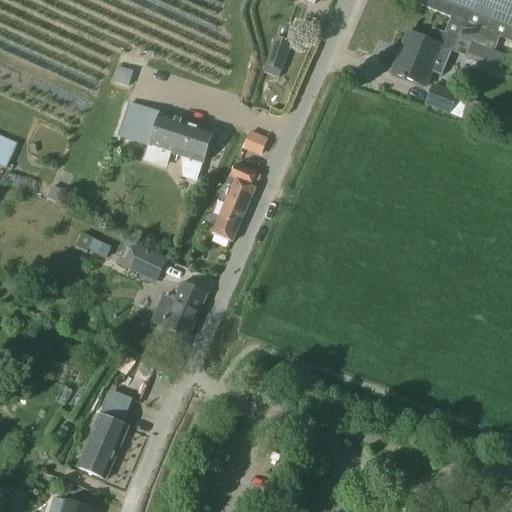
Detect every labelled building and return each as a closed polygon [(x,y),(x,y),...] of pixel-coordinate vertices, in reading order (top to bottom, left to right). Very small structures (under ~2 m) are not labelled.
[(451,19),(445,34),(433,29),(428,42),(409,34),(402,51),(405,52),(395,75),(426,87),(431,72),(442,76),(457,38),(494,53),(500,38),(511,43),(511,0),(422,0),(420,6),(451,19)] [(283,72),(293,44),(275,38),(265,67),(268,67),(265,75),(279,80),(282,72),(283,72)] [(119,67),(114,83),(129,87),(133,72),(119,67)] [(425,105),(451,116),(451,115),(462,119),(469,103),(458,98),(459,96),(433,85),(425,105)] [(183,179),(197,184),(213,132),(162,115),(161,116),(131,106),(127,119),(121,138),(148,147),(143,162),(166,170),(171,154),(181,157),(183,179)] [(247,135),(243,146),(248,148),(259,152),(264,139),(254,134),(253,138),(247,135)] [(0,136),(0,159),(9,141),(0,136)] [(258,174),(237,164),(230,179),(229,178),(221,195),(228,198),(212,234),(233,243),(256,189),(252,187),(258,174)] [(58,204),(62,197),(64,192),(53,188),(51,192),(47,199),(58,204)] [(85,233),(78,248),(107,261),(114,247),(85,233)] [(169,260),(128,240),(117,265),(141,276),(139,279),(155,287),(169,260)] [(208,295),(182,284),(175,301),(163,296),(151,323),(189,339),(208,295)] [(18,377),(14,390),(31,395),(35,382),(18,377)] [(133,401),(105,389),(85,421),(80,433),(88,436),(94,420),(96,421),(98,416),(100,417),(78,469),(107,481),(129,429),(122,426),(133,401)] [(238,433),(231,430),(224,445),(232,448),(238,433)] [(309,511),(323,480),(311,475),(297,511),(298,511),(309,511)] [(27,498),(28,491),(8,487),(6,495),(27,498)] [(96,511),(56,500),(54,502),(50,511),(96,511)]
